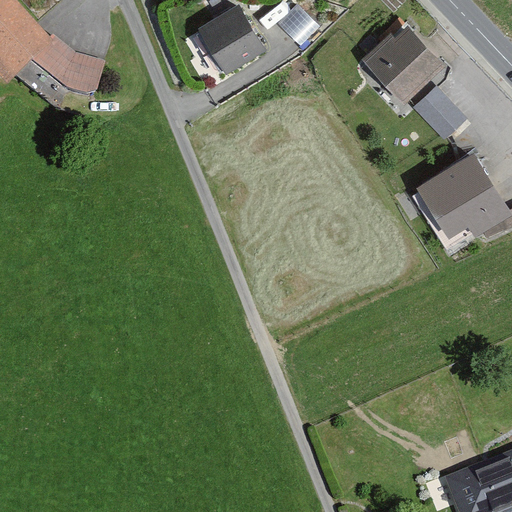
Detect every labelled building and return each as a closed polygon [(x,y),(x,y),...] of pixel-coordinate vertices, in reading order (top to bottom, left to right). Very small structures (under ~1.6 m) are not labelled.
[(0,2),(0,90),(30,66),(61,93),(82,97),(95,92),(100,62),(72,57),(52,40),(39,49),(0,2)] [(293,2),(278,22),(302,39),(317,19),(293,2)] [(193,29),(221,76),(260,53),(233,6),(193,29)] [(360,52),(401,98),(444,59),(407,19),(395,30),(390,25),(360,52)] [(438,83),(413,106),(444,139),(468,116),(438,83)] [(412,180),(446,240),(509,205),(475,145),(412,180)] [(511,511),(511,449),(439,477),(452,511),(511,511)]
